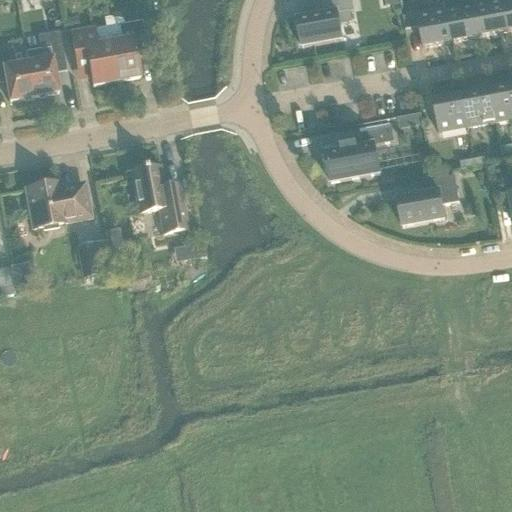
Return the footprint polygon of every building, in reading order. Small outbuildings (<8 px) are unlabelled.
[(352,24),(347,0),(322,0),(321,0),(324,17),(297,22),(302,49),(343,42),(340,26),(352,24)] [(474,6),(473,0),(452,0),(444,2),(446,11),(452,44),(480,38),(474,6)] [(503,1),(502,0),(491,0),(492,3),(474,6),(480,38),(509,33),(503,1)] [(511,32),(511,0),(507,0),(503,1),(509,33),(511,32)] [(446,11),(417,17),(423,49),(452,44),(446,11)] [(106,28),(116,84),(140,80),(136,59),(148,57),(141,22),(124,25),(123,20),(109,18),(103,19),(105,28),(106,28)] [(92,88),(116,84),(106,28),(105,28),(95,30),(94,28),(70,33),(77,70),(88,68),(92,88)] [(42,61),(27,64),(33,99),(58,95),(54,70),(65,68),(58,33),(38,37),(42,61)] [(33,99),(27,64),(12,67),(9,53),(0,54),(0,79),(4,79),(9,104),(33,99)] [(511,121),(511,88),(490,92),(496,124),(511,121)] [(490,92),(462,97),(468,129),(496,124),(490,92)] [(462,97),(433,103),(439,135),(468,129),(462,97)] [(421,115),(414,116),(416,126),(423,125),(421,115)] [(392,129),(359,135),(361,149),(357,150),(356,147),(341,150),(342,153),(325,156),(326,157),(322,158),(325,175),(329,174),(331,185),(380,176),(375,147),(394,143),(392,129)] [(511,146),(501,149),(502,156),(511,154),(511,146)] [(474,161),(475,169),(489,166),(487,158),(474,161)] [(461,171),(475,169),(474,161),(460,163),(461,171)] [(167,205),(160,169),(147,171),(147,169),(130,172),(138,216),(158,212),(162,236),(188,231),(183,202),(167,205)] [(442,208),(459,204),(454,178),(429,183),(431,195),(397,202),(402,229),(445,221),(442,208)] [(64,223),(88,218),(82,188),(59,193),(57,185),(28,191),(35,230),(65,225),(64,223)] [(112,275),(106,243),(77,249),(84,280),(112,275)] [(7,266),(0,266),(0,285),(11,283),(7,266)]
